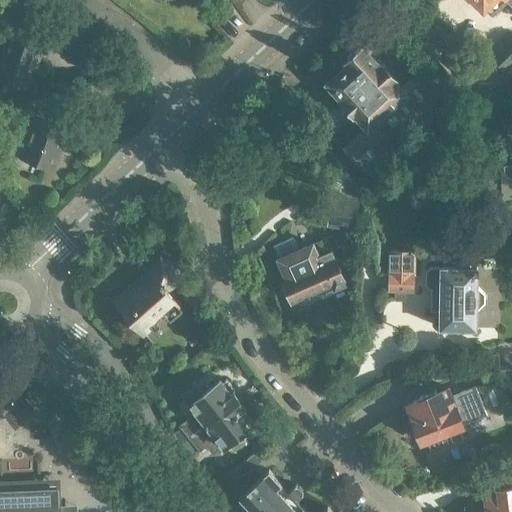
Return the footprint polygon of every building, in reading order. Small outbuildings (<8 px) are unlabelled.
[(511,5),(511,3),(511,0),(476,0),(492,16),(507,1),(511,5)] [(489,91),(504,73),(495,66),(447,28),(435,43),(452,56),(447,63),(478,88),(481,84),(489,91)] [(31,66),(40,43),(12,33),(11,35),(9,34),(3,51),(5,52),(0,66),(0,73),(26,83),(26,81),(29,82),(35,67),(31,66)] [(507,73),(511,68),(511,33),(489,56),(507,73)] [(439,114),(443,104),(416,74),(400,89),(392,80),(393,79),(380,66),(362,47),(361,48),(354,47),(346,55),(346,62),(345,63),(347,65),(327,83),(345,102),(343,103),(353,113),(354,112),(367,126),(344,147),(358,162),(375,176),(420,117),(424,121),(439,114)] [(33,121),(19,116),(13,132),(16,133),(6,161),(46,176),(51,164),(53,165),(58,152),(56,151),(64,129),(35,118),(33,121)] [(511,159),(500,160),(501,200),(511,199),(511,159)] [(350,247),(353,227),(358,201),(330,197),(325,227),(337,229),(335,245),(350,247)] [(316,295),(344,284),(331,251),(327,252),(322,239),(298,249),(293,237),(273,245),(278,258),(277,259),(286,278),(283,280),(291,299),(313,289),(316,295)] [(415,274),(416,251),(388,250),(387,274),(388,274),(388,290),(394,290),(394,299),(407,299),(407,290),(423,290),(423,303),(431,303),(431,314),(439,314),(439,328),(475,328),(475,308),(477,308),(483,302),(484,292),(476,287),(476,267),(475,267),(475,257),(456,257),(456,267),(423,266),(423,274),(415,274)] [(166,291),(179,280),(175,263),(160,258),(112,300),(135,327),(132,329),(146,346),(157,337),(146,325),(174,300),(166,291)] [(504,383),(511,382),(511,366),(499,368),(500,378),(504,383)] [(182,443),(189,438),(238,400),(233,393),(231,394),(230,392),(234,389),(225,378),(221,381),(219,379),(203,392),(198,386),(186,395),(191,402),(189,404),(196,412),(178,425),(180,427),(173,433),(179,445),(182,443)] [(451,394),(448,387),(436,391),(435,389),(419,395),(420,398),(407,403),(415,423),(410,428),(414,437),(421,439),(422,440),(428,437),(432,448),(459,437),(455,427),(463,424),(462,423),(486,414),(475,385),(451,394)] [(238,400),(189,438),(199,451),(206,446),(213,454),(253,422),(252,421),(259,416),(250,403),(243,409),(242,407),(244,406),(238,400)] [(222,492),(228,487),(292,435),(285,428),(216,483),(222,492)] [(284,494),(278,488),(282,484),(269,470),(239,497),(250,509),(247,511),(332,511),(328,507),(322,511),(307,511),(304,507),(299,511),(294,505),(303,497),(302,495),(304,493),(302,491),(298,487),(296,484),(294,486),(292,486),(284,494)] [(78,511),(78,501),(60,502),(59,476),(0,478),(0,511),(78,511)] [(511,511),(511,486),(497,488),(498,491),(484,492),(485,511),(511,511)]
